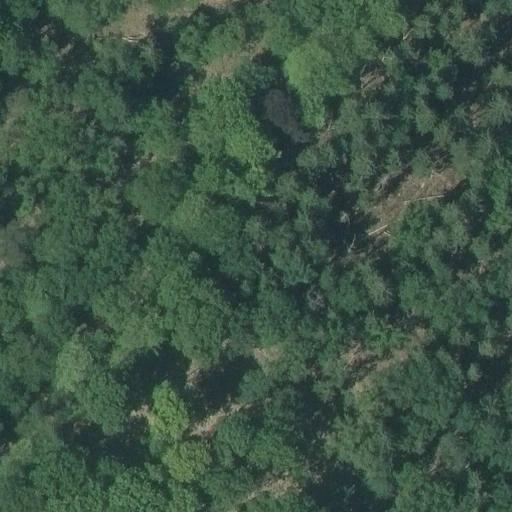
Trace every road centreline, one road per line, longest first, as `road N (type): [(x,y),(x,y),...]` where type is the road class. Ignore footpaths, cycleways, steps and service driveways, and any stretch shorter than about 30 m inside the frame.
road 1 (unclassified): [(0,424),(338,0)]
road 2 (track): [(118,276),(255,330),(377,511)]
